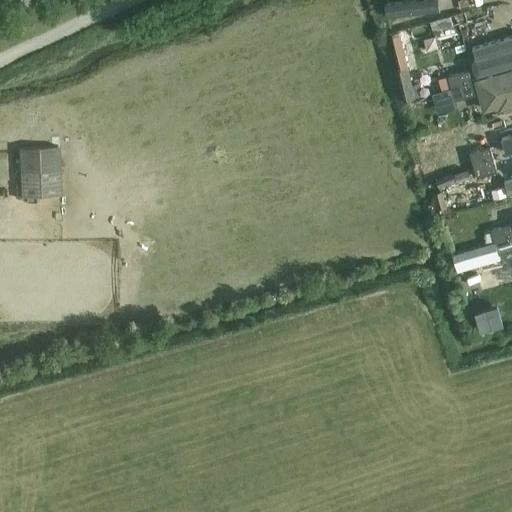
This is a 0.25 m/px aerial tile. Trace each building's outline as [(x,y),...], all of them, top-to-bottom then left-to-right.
[(448,15),(428,21),(431,31),(451,25),(448,15)] [(386,20),(389,35),(408,32),(405,17),(386,20)] [(398,34),(390,36),(397,68),(406,66),(398,34)] [(511,35),(467,47),(475,76),(511,66),(511,35)] [(436,63),(418,63),(418,85),(436,84),(436,63)] [(451,88),(471,82),(469,72),(448,78),(451,88)] [(511,73),(473,84),(483,117),(511,109),(511,73)] [(409,74),(400,76),(405,100),(414,98),(409,74)] [(471,82),(451,88),(454,98),(474,92),(471,82)] [(451,88),(432,93),(438,112),(456,106),(454,98),(451,88)] [(511,133),(498,137),(503,153),(511,150),(511,133)] [(21,147),(23,196),(60,195),(58,146),(21,147)] [(473,165),(493,159),(490,149),(470,155),(473,165)] [(493,159),(473,165),(475,174),(496,169),(493,159)] [(466,168),(452,173),(455,181),(469,176),(466,168)] [(452,173),(436,178),(438,186),(455,181),(452,173)] [(511,175),(499,180),(503,193),(511,190),(511,175)] [(440,191),(432,194),(437,209),(444,207),(440,191)] [(494,242),(511,236),(511,226),(492,232),(494,242)] [(511,236),(494,242),(497,252),(511,247),(511,236)] [(494,242),(451,254),(456,271),(499,259),(497,252),(494,242)]
